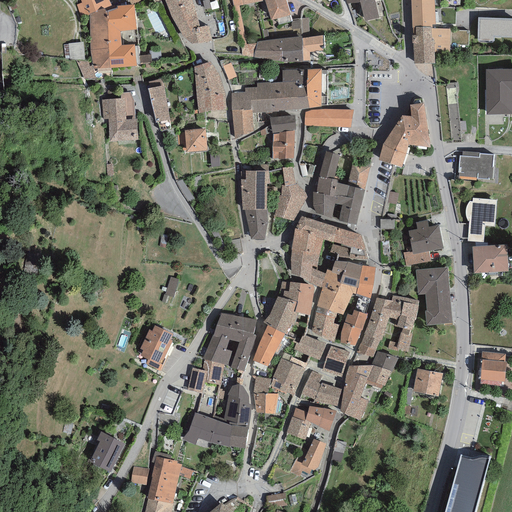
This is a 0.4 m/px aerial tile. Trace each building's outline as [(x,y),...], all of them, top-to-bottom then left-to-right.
[(80,0),(82,3),(76,5),(81,17),(89,14),(95,12),(95,11),(103,8),(112,6),(108,0),(80,0)] [(169,0),(175,14),(187,37),(199,45),(218,41),(215,26),(206,26),(199,3),(197,0),(169,0)] [(286,0),(264,0),(265,1),(271,20),(277,19),(278,24),(291,21),(290,16),(291,15),(286,0)] [(374,0),(345,0),(347,4),(359,2),(364,21),(379,18),(374,0)] [(436,29),(434,0),(410,0),(412,28),(413,28),(415,28),(415,27),(431,27),(432,29),(436,29)] [(95,12),(89,14),(90,50),(92,61),(93,69),(137,66),(137,64),(139,64),(138,46),(134,46),(134,44),(121,46),(120,32),(137,30),(134,5),(117,6),(117,8),(107,11),(103,8),(95,11),(95,12)] [(300,18),(292,19),(292,22),(291,22),(292,29),(301,28),(300,18)] [(309,18),(300,18),(301,28),(301,36),(301,38),(309,37),(309,18)] [(511,18),(478,18),(477,42),(494,42),(494,38),(511,37),(511,18)] [(431,27),(415,27),(415,28),(413,28),(413,35),(412,35),(412,43),(413,43),(413,64),(434,63),(434,52),(434,40),(431,40),(432,29),(431,27)] [(436,29),(432,29),(431,40),(434,40),(434,52),(450,53),(450,45),(450,31),(450,29),(436,29)] [(468,31),(450,31),(450,45),(468,45),(468,31)] [(309,37),(301,38),(303,61),(310,61),(310,52),(324,51),(323,35),(309,37)] [(301,36),(256,42),(256,44),(252,58),(282,61),(303,62),(303,61),(301,38),(301,36)] [(83,42),(68,44),(70,59),(85,60),(83,42)] [(252,58),(256,44),(240,45),(242,56),(252,58)] [(92,61),(76,61),(84,79),(96,79),(93,69),(92,61)] [(210,62),(194,67),(198,113),(226,109),(225,94),(219,74),(210,62)] [(306,80),(306,69),(282,70),(282,82),(284,111),(309,108),(307,96),(306,80)] [(321,69),(306,69),(306,80),(307,96),(309,108),(321,107),(321,105),(327,105),(327,70),(321,70),(321,69)] [(511,69),(486,70),(486,115),(511,115),(511,69)] [(284,111),(282,82),(256,84),(256,87),(244,88),(244,92),(231,93),(232,110),(251,109),(251,113),(284,111)] [(164,86),(148,89),(156,123),(157,122),(160,132),(170,129),(169,120),(170,120),(164,86)] [(120,93),(121,98),(125,98),(126,120),(135,119),(134,100),(130,93),(120,93)] [(121,98),(101,100),(103,120),(108,120),(109,142),(138,140),(137,119),(135,119),(126,120),(125,98),(121,98)] [(411,117),(402,116),(408,145),(430,148),(424,103),(410,105),(411,117)] [(253,132),(251,113),(251,109),(232,110),(235,140),(253,132)] [(324,109),(310,110),(305,113),(304,126),(350,128),(353,110),(324,109)] [(295,115),(269,118),(272,134),(294,130),(296,129),(295,115)] [(408,145),(402,116),(383,145),(378,160),(402,168),(408,145)] [(205,129),(185,130),(186,152),(207,151),(205,129)] [(293,159),(294,130),(272,134),(272,159),(293,159)] [(339,156),(326,151),(318,177),(316,193),(334,197),(337,183),(338,180),(334,179),(339,156)] [(494,155),(479,154),(479,153),(462,151),(462,156),(459,156),(457,172),(459,173),(458,176),(493,180),(494,168),(492,167),(494,155)] [(218,154),(210,154),(211,167),(219,167),(218,154)] [(370,165),(353,161),(347,186),(364,190),(370,165)] [(292,167),(282,168),(285,185),(295,184),(292,167)] [(268,171),(245,171),(245,180),(241,180),(242,210),(244,210),(266,210),(267,184),(269,184),(268,171)] [(347,186),(337,183),(334,197),(316,193),(313,192),(312,206),(316,214),(339,221),(356,225),(364,190),(347,186)] [(304,192),(295,184),(285,185),(282,185),(281,196),(279,196),(273,216),(293,221),(307,197),(304,192)] [(497,201),(472,198),(472,202),(469,201),(468,203),(467,205),(466,207),(465,211),(466,215),(466,218),(467,221),(469,222),(467,241),(483,242),(484,226),(494,227),(497,201)] [(266,210),(244,210),(250,240),(264,240),(268,223),(267,210),(266,210)] [(337,228),(301,216),(295,229),(314,232),(314,234),(316,234),(315,237),(323,239),(333,241),(337,228)] [(417,229),(408,231),(412,252),(413,255),(429,252),(443,249),(439,225),(428,227),(427,220),(416,222),(417,229)] [(383,222),(384,231),(396,231),(396,222),(383,222)] [(333,242),(341,244),(340,246),(333,244),(330,252),(337,254),(336,257),(350,258),(368,259),(365,250),(361,235),(337,228),(333,242)] [(319,255),(323,239),(315,237),(316,234),(314,234),(314,232),(295,229),(291,251),(290,261),(312,265),(317,266),(319,255)] [(507,245),(472,247),(473,274),(508,272),(507,245)] [(431,262),(429,252),(413,255),(412,252),(403,253),(406,266),(431,262)] [(321,287),(325,274),(312,268),(312,265),(290,261),(291,274),(310,283),(321,287)] [(359,283),(362,266),(347,262),(335,261),(331,272),(341,276),(339,282),(358,288),(359,283)] [(375,268),(362,266),(359,283),(358,288),(356,294),(359,295),(370,299),(373,286),(375,268)] [(447,267),(415,270),(418,295),(425,294),(426,311),(425,311),(426,326),(453,323),(447,267)] [(356,294),(358,288),(339,282),(341,276),(331,272),(327,270),(325,274),(321,287),(323,288),(317,306),(337,313),(343,315),(353,293),(356,294)] [(175,307),(181,281),(171,278),(165,305),(175,307)] [(290,283),(282,282),(278,297),(297,301),(294,312),(298,313),(310,316),(314,289),(312,285),(290,282),(290,283)] [(355,311),(353,310),(351,316),(347,314),(340,333),(340,343),(354,346),(361,330),(362,330),(367,315),(365,314),(370,299),(359,295),(355,311)] [(391,301),(376,298),(364,334),(379,340),(381,341),(389,318),(396,319),(394,326),(402,328),(410,330),(411,331),(414,320),(415,320),(418,305),(419,300),(392,296),(391,301)] [(297,301),(278,297),(277,297),(269,315),(263,322),(267,326),(285,334),(290,324),(293,326),(298,313),(294,312),(297,301)] [(317,306),(315,313),(334,318),(335,318),(337,313),(317,306)] [(256,320),(221,313),(213,336),(229,339),(239,342),(243,331),(253,333),(256,320)] [(334,318),(315,313),(311,331),(322,338),(334,342),(339,325),(333,323),(334,318)] [(285,334),(267,326),(259,342),(253,361),(267,366),(285,334)] [(185,336),(155,328),(138,360),(165,374),(185,336)] [(409,334),(410,330),(402,328),(401,333),(400,332),(398,343),(396,348),(398,349),(408,352),(412,334),(409,334)] [(239,342),(230,368),(243,372),(256,335),(253,335),(253,333),(243,331),(239,342)] [(373,357),(379,340),(364,334),(356,353),(373,357)] [(326,343),(304,335),(303,337),(302,336),(298,343),(297,342),(294,349),(319,360),(326,343)] [(229,339),(213,336),(212,336),(202,359),(204,359),(223,365),(227,366),(232,352),(226,350),(229,339)] [(396,348),(398,343),(389,341),(387,349),(398,352),(398,349),(396,348)] [(349,352),(330,346),(322,371),(341,378),(349,352)] [(398,358),(377,351),(371,365),(374,366),(367,380),(385,386),(391,371),(392,372),(398,358)] [(505,354),(481,352),(480,360),(482,360),(480,384),(500,386),(501,382),(504,382),(506,362),(504,362),(505,354)] [(289,362),(280,359),(272,378),(273,378),(270,386),(293,396),(305,369),(307,364),(291,357),(289,362)] [(221,385),(223,365),(204,359),(202,371),(207,371),(205,383),(221,385)] [(371,365),(349,366),(346,375),(340,412),(360,420),(368,401),(360,397),(367,380),(374,366),(371,365)] [(202,371),(192,368),(186,390),(202,394),(205,383),(207,371),(202,371)] [(442,373),(417,369),(413,392),(438,397),(442,373)] [(322,376),(312,371),(301,394),(314,400),(321,384),(318,383),(322,376)] [(253,392),(253,393),(267,394),(271,379),(255,376),(253,392)] [(321,382),(321,384),(314,400),(315,401),(337,406),(341,390),(321,382)] [(232,386),(227,395),(228,395),(224,419),(213,415),(212,419),(229,425),(232,425),(248,427),(250,416),(251,405),(248,404),(248,396),(242,386),(238,384),(232,386)] [(267,394),(253,393),(256,413),(275,414),(278,394),(267,394)] [(324,409),(309,406),(307,413),(305,420),(310,423),(318,427),(329,432),(336,411),(324,409)] [(307,413),(295,408),(293,417),(304,422),(305,420),(307,413)] [(210,442),(228,447),(232,425),(229,425),(212,419),(194,413),(188,432),(182,439),(195,445),(198,439),(210,442)] [(304,422),(293,417),(291,417),(286,433),(305,440),(310,423),(305,420),(304,422)] [(245,449),(248,427),(232,425),(228,447),(245,449)] [(125,444),(100,432),(96,440),(99,442),(89,462),(110,472),(111,472),(125,444)] [(326,444),(313,439),(301,463),(301,464),(312,469),(314,470),(318,467),(326,444)] [(338,444),(335,461),(345,462),(347,445),(338,444)] [(151,463),(154,463),(155,457),(169,460),(170,455),(155,451),(151,463)] [(472,458),(460,455),(444,511),(475,511),(491,457),(480,456),(472,458)] [(169,460),(155,457),(154,463),(151,477),(152,477),(177,483),(179,476),(181,467),(182,464),(177,463),(177,462),(169,460)] [(301,463),(295,461),(290,472),(300,477),(302,471),(310,474),(312,469),(301,464),(301,463)] [(149,469),(133,466),(130,483),(146,485),(149,469)] [(193,471),(181,467),(179,476),(190,479),(193,471)] [(177,483),(152,477),(147,499),(173,504),(177,483)] [(285,494),(265,496),(267,509),(287,506),(285,494)] [(170,511),(173,504),(147,499),(144,511),(170,511)] [(230,511),(221,503),(209,511),(230,511)]
